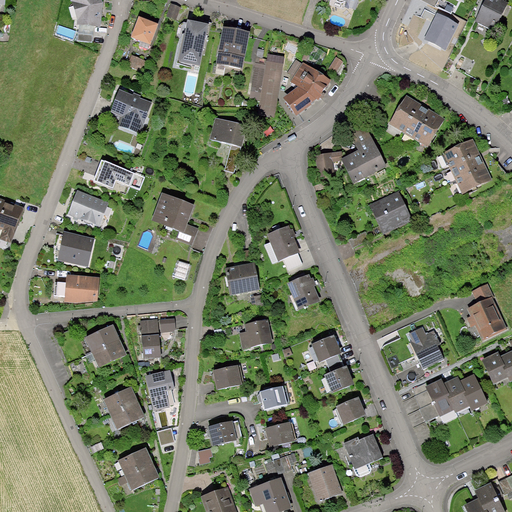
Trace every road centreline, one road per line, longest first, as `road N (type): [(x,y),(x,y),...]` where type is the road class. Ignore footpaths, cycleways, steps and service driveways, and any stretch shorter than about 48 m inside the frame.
road 1 (residential): [(288,148),(422,488)]
road 2 (residential): [(21,322),(26,265),(119,0)]
road 3 (residential): [(105,511),(21,322)]
road 4 (residential): [(197,307),(168,511)]
road 5 (residential): [(386,51),(192,0)]
road 6 (residential): [(288,148),(242,188),(197,307)]
road 7 (residential): [(197,307),(21,322)]
road 8 (tertiary): [(386,51),(471,102),(511,140)]
road 9 (residential): [(386,51),(327,121),(288,148)]
